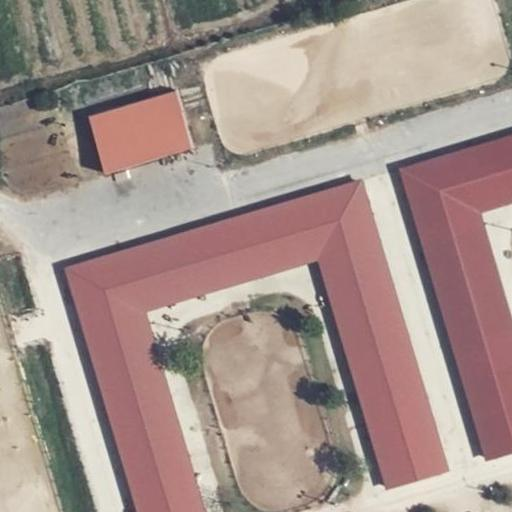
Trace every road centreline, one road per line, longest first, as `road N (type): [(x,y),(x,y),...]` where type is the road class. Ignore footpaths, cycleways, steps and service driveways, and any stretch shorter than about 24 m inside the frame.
road 1 (unknown): [(511,117),(47,253)]
road 2 (unknown): [(115,511),(47,253)]
road 3 (unknown): [(362,511),(511,467)]
